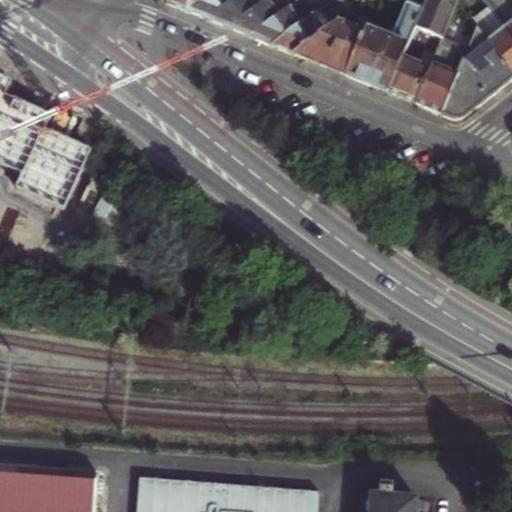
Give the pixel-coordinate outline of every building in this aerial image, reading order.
[(168,0),(168,10),(176,13),(181,15),(187,17),(210,0),(168,0)] [(210,0),(187,17),(199,22),(207,25),(243,0),(210,0)] [(243,0),(207,25),(227,33),(250,43),(299,8),(293,0),(243,0)] [(333,6),(340,1),(338,0),(323,0),(330,9),(333,6)] [(430,0),(424,14),(416,33),(442,44),(445,35),(458,5),(453,0),(430,0)] [(511,6),(507,0),(481,0),(481,1),(489,12),(511,40),(511,6)] [(340,1),(333,6),(342,17),(348,12),(340,1)] [(299,8),(250,43),(266,49),(272,52),(316,19),(304,3),(299,8)] [(366,34),(364,38),(346,82),(371,92),(389,99),(404,63),(416,33),(424,14),(408,7),(392,45),(369,36),(366,34)] [(348,12),(342,17),(345,22),(351,17),(348,12)] [(511,40),(489,12),(473,24),(478,30),(511,73),(511,40)] [(316,19),(272,52),(285,57),(293,60),(332,32),(320,16),(316,19)] [(332,32),(293,60),(309,67),(333,76),(346,82),(364,38),(337,27),(332,32)] [(511,85),(511,73),(478,30),(465,62),(494,100),(508,89),(511,85)] [(442,44),(435,62),(430,73),(415,110),(430,116),(442,121),(465,62),(452,57),(458,41),(445,35),(442,44)] [(482,109),(494,100),(465,62),(442,121),(456,126),(462,125),(482,109)] [(430,73),(404,63),(389,99),(404,105),(415,110),(430,73)] [(0,156),(28,169),(50,119),(0,96),(0,156)] [(95,511),(98,477),(0,468),(0,511),(95,511)] [(139,480),(136,511),(319,511),(321,495),(139,480)] [(419,511),(420,502),(371,497),(369,511),(419,511)]
